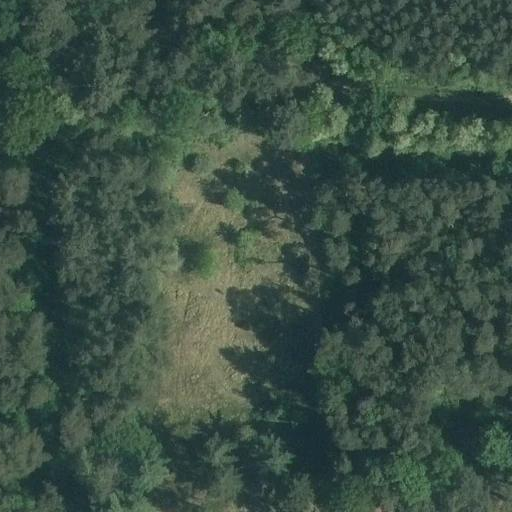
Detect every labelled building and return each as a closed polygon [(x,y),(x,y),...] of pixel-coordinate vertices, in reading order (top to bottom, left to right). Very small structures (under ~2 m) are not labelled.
[(260,195),(280,192),(276,166),(256,169),(260,195)] [(286,193),(301,192),(299,169),(284,170),(286,193)] [(185,204),(230,202),(229,177),(184,179),(185,204)] [(462,396),(477,396),(477,385),(482,385),(482,373),(446,375),(446,386),(461,386),(462,396)] [(511,434),(503,434),(504,446),(511,445),(511,422),(510,423),(511,434)] [(482,437),(454,439),(455,451),(482,450),(482,437)] [(467,511),(466,500),(437,502),(437,511),(467,511)]
